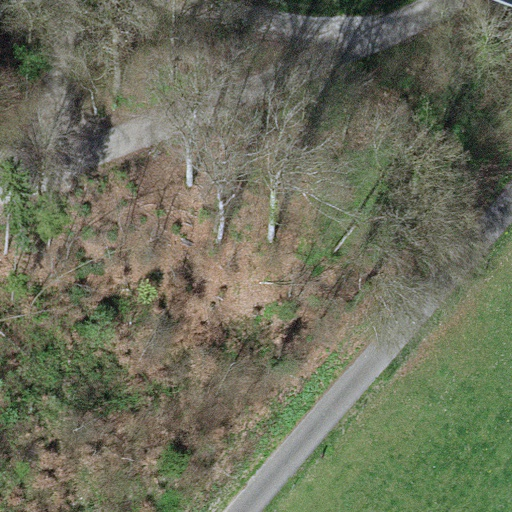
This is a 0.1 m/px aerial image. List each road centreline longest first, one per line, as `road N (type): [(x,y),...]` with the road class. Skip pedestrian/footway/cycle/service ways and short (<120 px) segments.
road 1 (unclassified): [(511,200),(233,511)]
road 2 (track): [(331,51),(0,194)]
road 3 (track): [(331,51),(157,0)]
road 4 (track): [(55,0),(64,77),(43,173)]
road 5 (track): [(441,0),(331,51)]
